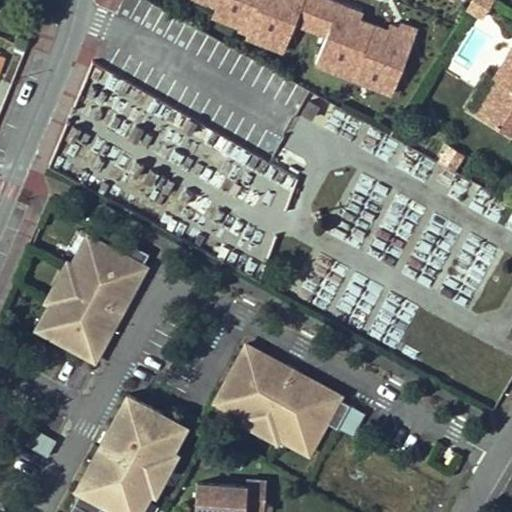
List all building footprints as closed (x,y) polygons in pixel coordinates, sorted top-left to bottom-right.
[(313,65),(395,92),(418,24),(347,0),(203,0),(215,4),(210,21),(285,46),(293,22),(324,33),(313,65)] [(470,0),(468,7),(486,13),(490,0),(470,0)] [(477,113),(511,135),(511,133),(511,46),(494,76),(498,79),(477,113)] [(281,210),(301,175),(153,94),(145,110),(161,118),(156,128),(118,107),(107,127),(234,196),(239,187),(281,210)] [(448,145),(439,161),(454,170),(463,155),(448,145)] [(97,361),(149,259),(83,225),(31,327),(97,361)] [(209,405),(312,453),(344,385),(241,337),(209,405)] [(127,511),(143,511),(192,416),(124,382),(73,485),(127,511)] [(332,423),(355,430),(363,406),(340,398),(332,423)] [(25,442),(47,452),(55,435),(33,425),(25,442)] [(271,504),(265,504),(266,481),(247,479),(246,485),(197,482),(194,511),(245,511),(251,511),(264,511),(270,511),(271,504)] [(96,511),(100,497),(77,490),(73,504),(96,511)] [(86,511),(60,499),(54,511),(86,511)]
